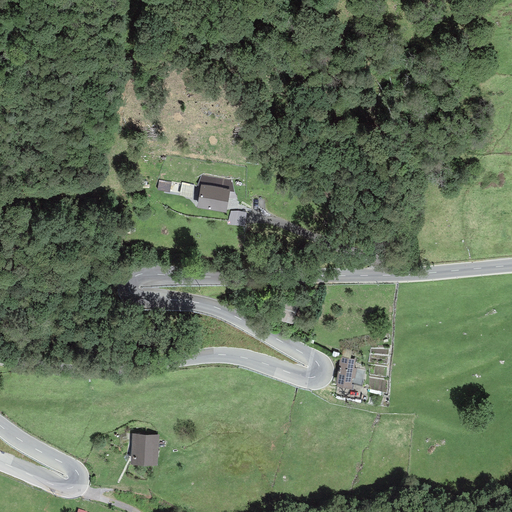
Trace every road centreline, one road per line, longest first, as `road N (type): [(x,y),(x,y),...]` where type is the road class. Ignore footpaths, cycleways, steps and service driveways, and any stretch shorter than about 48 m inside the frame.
road 1 (tertiary): [(511,265),(380,275),(134,276),(129,288),(136,297),(232,315),(314,360),(319,371),(311,377),(231,355),(98,371),(0,359)]
road 2 (tertiary): [(0,425),(79,479),(61,487),(0,462)]
